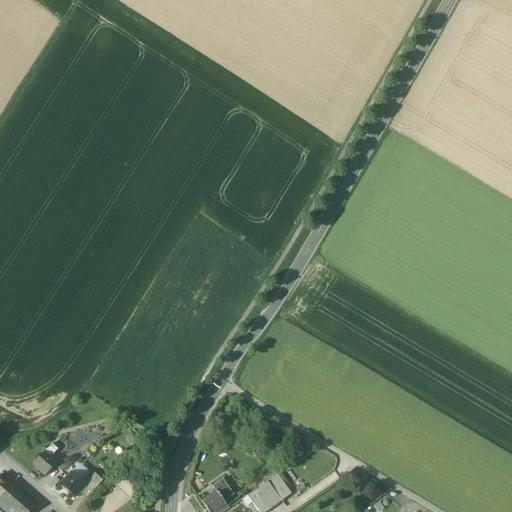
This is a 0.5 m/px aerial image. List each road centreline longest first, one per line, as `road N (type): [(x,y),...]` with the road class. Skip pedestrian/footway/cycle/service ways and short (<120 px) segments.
road 1 (secondary): [(172,511),(186,441),(343,192),(450,0)]
road 2 (track): [(436,511),(220,382)]
road 3 (track): [(0,123),(81,0)]
